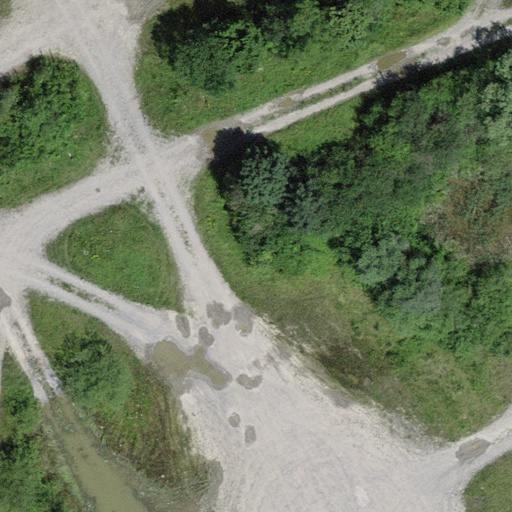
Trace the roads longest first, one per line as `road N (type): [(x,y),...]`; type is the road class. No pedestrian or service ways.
road 1 (track): [(373,511),(252,358),(54,0)]
road 2 (track): [(511,19),(0,233)]
road 3 (track): [(115,511),(0,302)]
road 4 (track): [(392,511),(511,427)]
